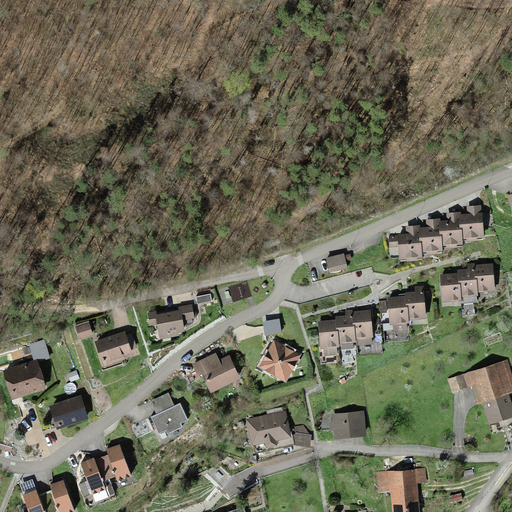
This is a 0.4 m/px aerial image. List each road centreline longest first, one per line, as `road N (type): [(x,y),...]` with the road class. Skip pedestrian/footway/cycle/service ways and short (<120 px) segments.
road 1 (residential): [(0,464),(26,471),(52,465),(190,351),(276,303),(295,262),(511,172)]
road 2 (track): [(0,305),(85,308),(288,268)]
